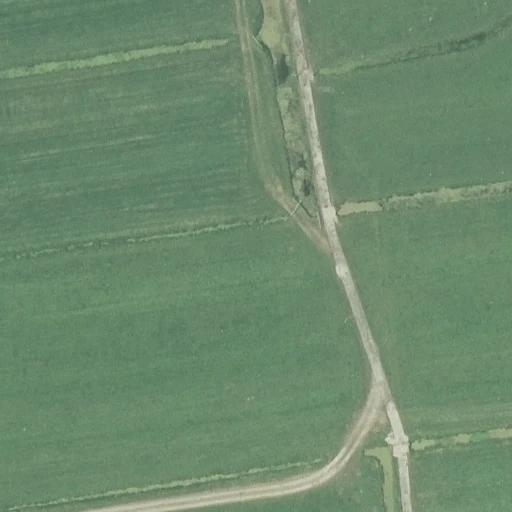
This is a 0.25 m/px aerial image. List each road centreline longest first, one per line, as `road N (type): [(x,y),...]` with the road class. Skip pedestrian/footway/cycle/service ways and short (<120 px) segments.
road 1 (track): [(290,0),(331,228),(379,387),(400,426),(407,511)]
road 2 (track): [(379,387),(348,449),(314,480),(110,511)]
